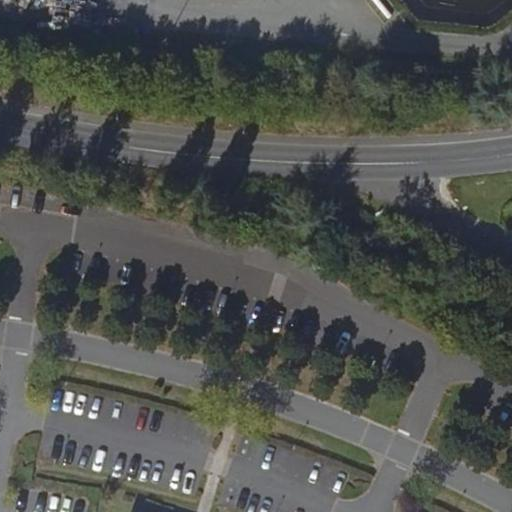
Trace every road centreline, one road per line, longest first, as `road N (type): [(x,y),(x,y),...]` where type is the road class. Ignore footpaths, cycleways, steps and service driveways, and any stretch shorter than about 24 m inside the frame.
road 1 (unclassified): [(0,125),(307,161),(511,152)]
road 2 (unknown): [(107,0),(174,23),(475,47),(511,40)]
